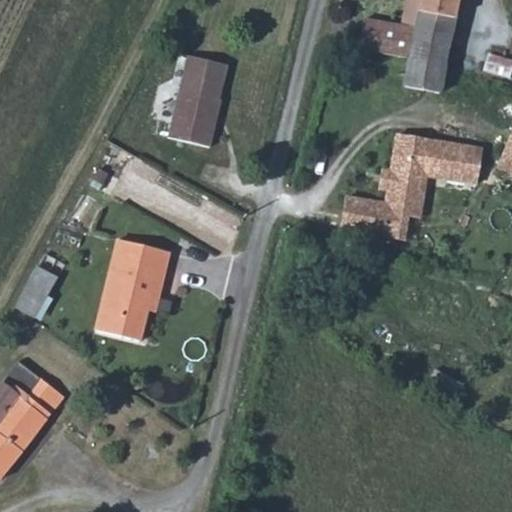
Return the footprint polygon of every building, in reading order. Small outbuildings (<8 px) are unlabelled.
[(460,0),(403,0),(398,38),(366,34),(361,57),(413,65),(449,72),(460,0)] [(449,72),(413,65),(413,68),(411,77),(410,89),(446,96),(449,72)] [(220,103),(180,94),(169,142),(208,151),(220,103)] [(492,145),(398,131),(392,168),(386,167),(382,190),(392,191),(390,204),(352,198),(348,228),(410,238),(413,217),(427,220),(433,181),(485,188),(492,145)] [(511,138),(501,168),(511,172),(511,138)] [(169,258),(118,245),(94,338),(139,348),(157,275),(163,277),(169,258)] [(19,308),(44,319),(63,274),(38,263),(19,308)] [(430,386),(457,399),(466,383),(438,369),(430,386)] [(44,393),(24,377),(6,399),(27,414),(44,393)] [(6,399),(0,406),(0,495),(69,403),(44,393),(27,414),(6,399)]
